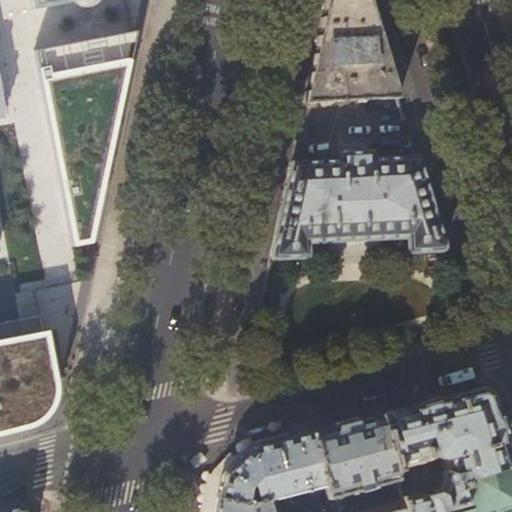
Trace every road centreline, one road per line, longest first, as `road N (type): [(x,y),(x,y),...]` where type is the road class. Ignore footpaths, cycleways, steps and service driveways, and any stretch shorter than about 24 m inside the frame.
road 1 (primary): [(224,0),(133,441)]
road 2 (residential): [(511,349),(133,441)]
road 3 (primary): [(511,177),(459,0)]
road 4 (residential): [(133,441),(0,475)]
